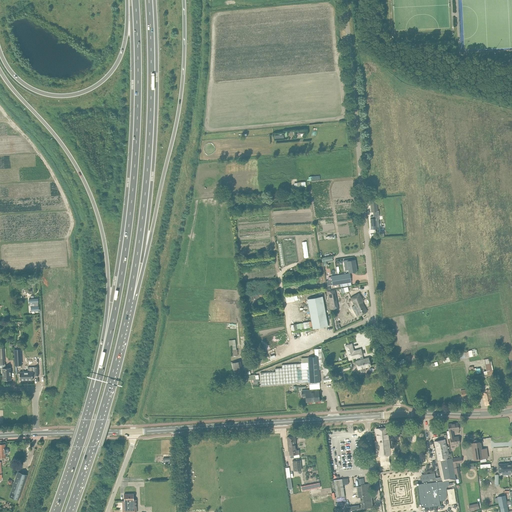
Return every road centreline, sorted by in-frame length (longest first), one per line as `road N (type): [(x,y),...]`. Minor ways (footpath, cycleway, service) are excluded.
road 1 (unclassified): [(397,414),(373,317),(344,0)]
road 2 (trunk): [(135,0),(129,224),(93,401)]
road 3 (trunk): [(0,70),(74,162),(101,229),(108,296),(93,401)]
road 4 (trunk): [(129,300),(175,128),(184,0)]
road 5 (trunk): [(129,300),(148,156),(148,0)]
road 6 (tertiary): [(136,432),(397,414)]
road 7 (trunk): [(67,511),(129,300)]
road 8 (trunk): [(126,0),(120,57),(88,90),(39,92),(19,81),(0,53)]
